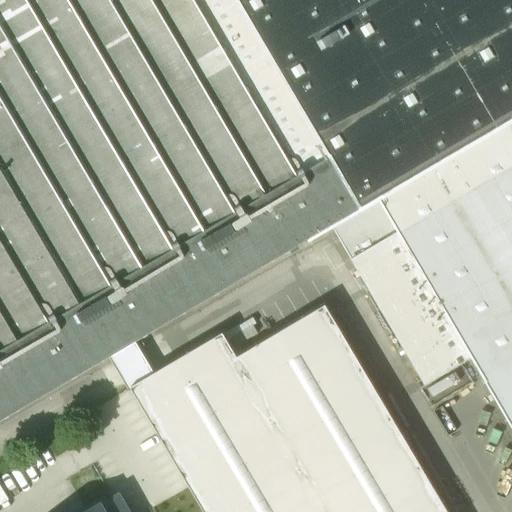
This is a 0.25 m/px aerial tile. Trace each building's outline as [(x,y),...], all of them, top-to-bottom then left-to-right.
[(0,0),(0,421),(113,355),(138,340),(332,226),(359,210),(328,158),(327,159),(234,0),(0,0)] [(511,0),(234,0),(327,159),(328,158),(359,210),(511,120),(511,0)] [(511,120),(359,210),(332,226),(351,259),(396,232),(470,358),(511,430),(511,120)] [(470,358),(396,232),(351,259),(425,385),(470,358)] [(204,511),(451,511),(330,303),(243,354),(229,331),(158,372),(132,387),(204,511)] [(132,387),(158,372),(138,340),(113,355),(132,387)] [(98,506),(88,511),(127,511),(118,496),(117,496),(98,507),(98,506)]
